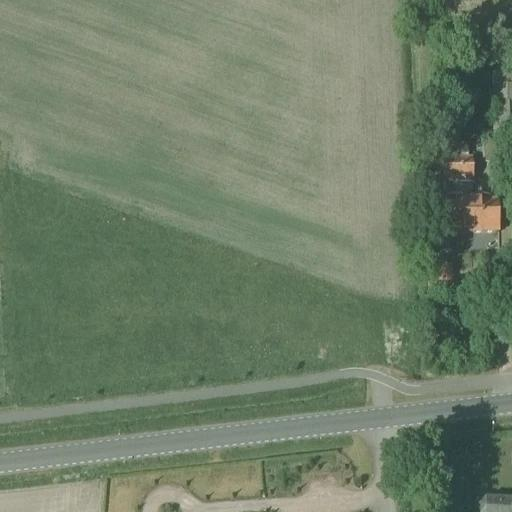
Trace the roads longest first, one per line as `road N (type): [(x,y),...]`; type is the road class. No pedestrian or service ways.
road 1 (tertiary): [(383,419),(0,463)]
road 2 (tertiary): [(511,405),(383,419)]
